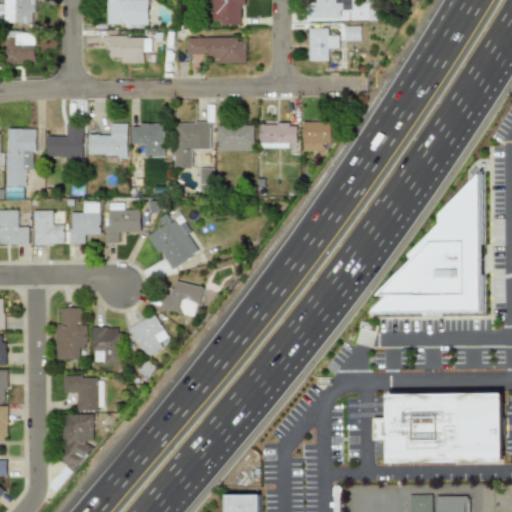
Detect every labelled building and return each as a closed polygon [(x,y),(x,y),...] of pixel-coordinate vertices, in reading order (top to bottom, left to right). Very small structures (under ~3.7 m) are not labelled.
[(2,0),(3,4),(0,4),(0,24),(34,24),(33,0),(2,0)] [(105,0),(106,25),(146,24),(146,0),(105,0)] [(210,0),(210,23),(239,24),(240,5),(243,5),(243,0),(210,0)] [(314,0),(314,7),(308,7),(308,18),(339,19),(339,10),(348,10),(348,0),(314,0)] [(349,21),(382,20),(381,2),(348,3),(349,21)] [(359,26),(343,27),(343,41),(360,40),(359,26)] [(327,61),(327,48),(337,48),(337,36),(327,36),(327,29),(307,29),(308,61),(327,61)] [(5,64),(35,64),(34,32),(5,33),(5,64)] [(142,64),(142,52),(148,52),(149,37),(107,37),(107,58),(120,58),(120,63),(142,64)] [(244,63),(244,38),(185,39),(185,55),(204,54),(204,59),(217,59),(217,64),(244,63)] [(141,156),(163,156),(163,122),(130,122),(130,144),(141,144),(141,156)] [(174,167),(193,167),(193,150),(209,150),(209,122),(174,122),(174,167)] [(301,150),(320,150),(320,141),(330,141),(330,122),(301,122),(301,150)] [(83,123),(64,123),(64,133),(45,133),(45,158),(83,158),(83,123)] [(127,123),(107,123),(107,133),(87,133),(87,153),(97,153),(97,160),(127,160),(127,123)] [(253,150),(253,123),(216,123),(216,150),(253,150)] [(258,147),(295,147),(295,123),(258,123),(258,147)] [(35,128),(6,128),(5,199),(24,199),(24,167),(34,167),(35,128)] [(371,314),(482,313),(482,172),(440,215),(440,224),(411,254),(411,263),(379,296),(387,296),(371,314)] [(100,235),(100,201),(80,201),(80,212),(69,212),(69,244),(86,244),(86,235),(100,235)] [(139,232),(139,212),(128,212),(128,202),(104,202),(104,243),(115,243),(115,232),(139,232)] [(0,210),(0,245),(28,245),(28,221),(17,221),(17,210),(0,210)] [(33,245),(62,245),(62,225),(53,225),(53,210),(33,210),(33,245)] [(147,236),(169,271),(198,253),(171,210),(158,218),(162,226),(147,236)] [(163,288),(158,309),(196,317),(202,287),(176,281),(174,291),(163,288)] [(85,349),(85,308),(53,308),(54,359),(75,359),(75,349),(85,349)] [(127,327),(141,356),(169,343),(154,313),(127,327)] [(119,364),(118,326),(90,326),(90,364),(119,364)] [(102,410),(102,375),(62,375),(62,394),(73,394),(73,410),(102,410)] [(386,393),(504,394),(503,462),(385,461),(386,393)] [(92,415),(59,415),(58,466),(83,466),(83,444),(91,444),(92,415)] [(442,511),(442,499),(469,498),(469,511),(442,511)] [(230,511),(230,499),(266,499),(265,511),(230,511)] [(416,511),(416,500),(432,499),(432,511),(416,511)]
